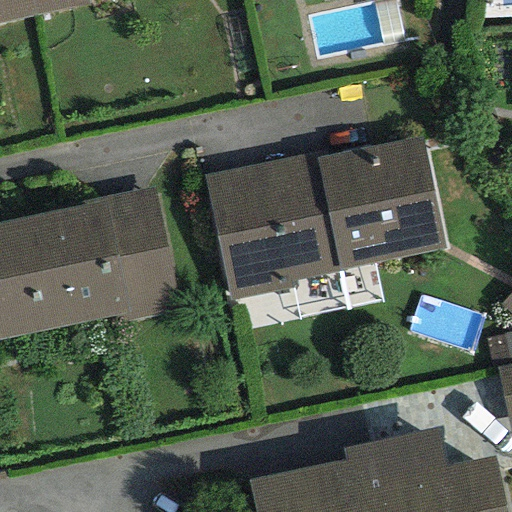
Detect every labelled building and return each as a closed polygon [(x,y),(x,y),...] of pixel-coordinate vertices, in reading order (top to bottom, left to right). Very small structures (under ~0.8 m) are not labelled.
[(28,0),(0,0),(0,23),(32,16),(28,0)] [(28,0),(32,16),(86,5),(85,0),(28,0)] [(315,153),(202,175),(228,302),(296,288),(294,280),(443,250),(420,135),(315,156),(315,153)] [(82,205),(0,222),(0,341),(120,316),(121,322),(177,311),(151,187),(81,201),(82,205)] [(511,290),(499,305),(511,317),(511,290)] [(511,333),(485,340),(491,370),(495,369),(511,365),(511,333)] [(511,365),(495,369),(509,434),(511,433),(511,365)] [(354,446),(366,511),(505,511),(494,456),(447,465),(440,429),(354,446)] [(252,511),(366,511),(354,446),(342,449),(345,460),(246,480),(252,511)]
